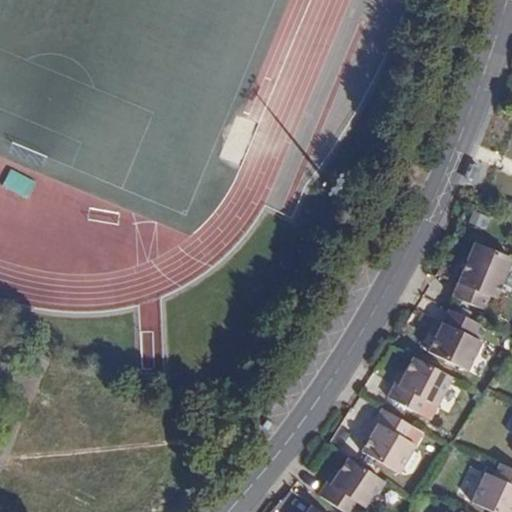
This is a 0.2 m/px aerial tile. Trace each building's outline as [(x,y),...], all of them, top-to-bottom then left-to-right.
[(450,295),(482,309),(488,296),(493,299),(511,257),(474,242),(450,295)] [(472,339),(479,324),(448,310),(428,351),(466,370),(479,344),(472,339)] [(451,378),(412,358),(404,372),(397,386),(393,384),(386,397),(417,415),(425,400),(436,406),(451,378)] [(397,386),(404,372),(400,370),(393,384),(397,386)] [(419,431),(380,409),(372,423),(365,436),(361,434),(354,445),(385,464),(393,453),(402,458),(419,431)] [(365,436),(372,423),(368,421),(361,434),(365,436)] [(384,483),(348,459),(339,472),(331,486),(326,483),(318,495),(342,511),(349,511),(358,501),(368,507),(384,483)] [(494,511),(511,511),(511,469),(499,464),(492,477),(483,474),(472,501),(494,511)] [(335,470),(326,483),(331,486),(339,472),(335,470)]
